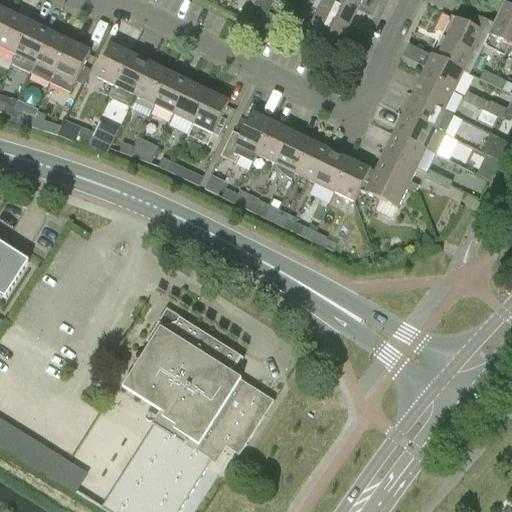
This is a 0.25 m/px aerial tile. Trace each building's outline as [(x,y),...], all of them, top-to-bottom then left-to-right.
[(275,0),(256,0),(254,6),(269,13),(275,0)] [(322,0),(317,12),(349,28),(359,9),(340,0),(322,0)] [(340,0),(359,9),(362,0),(340,0)] [(511,48),(511,8),(504,5),(483,47),(504,58),(509,47),(511,48)] [(0,39),(12,15),(0,9),(0,39)] [(349,28),(317,12),(307,32),(339,48),(349,28)] [(0,49),(16,57),(31,25),(12,15),(0,39),(0,49)] [(432,57),(464,73),(488,24),(476,18),(471,28),(451,18),(432,57)] [(16,57),(12,65),(31,75),(51,34),(31,25),(16,57)] [(70,44),(51,34),(31,75),(50,84),(70,44)] [(71,94),(75,86),(90,53),(70,44),(50,84),(71,94)] [(426,66),(432,54),(409,44),(404,56),(426,66)] [(115,88),(119,81),(131,56),(111,46),(95,79),(115,88)] [(116,89),(111,99),(131,108),(136,98),(135,98),(150,65),(131,56),(119,81),(115,88),(116,89)] [(422,77),(431,81),(454,93),(464,73),(432,57),(422,77)] [(136,98),(131,109),(149,118),(154,107),(170,75),(150,65),(135,98),(136,98)] [(502,92),(506,84),(483,73),(479,81),(502,92)] [(173,116),(189,84),(170,75),(154,107),(173,116)] [(454,93),(431,81),(422,77),(413,97),(445,112),(445,111),(454,93)] [(193,126),(209,94),(189,84),(173,116),(193,126)] [(209,94),(193,126),(213,136),(229,103),(209,94)] [(474,107),(478,99),(467,94),(463,102),(474,107)] [(456,116),(445,111),(445,112),(413,97),(403,116),(446,137),(456,116)] [(474,107),(502,121),(506,110),(491,103),(490,105),(478,99),(474,107)] [(22,117),(34,121),(37,113),(25,108),(22,116),(22,117)] [(234,133),(222,158),(236,165),(240,157),(254,164),(258,157),(256,157),(272,124),(252,115),(241,137),(234,133)] [(426,151),(437,156),(446,137),(403,116),(394,136),(426,151)] [(31,129),(34,121),(22,117),(19,126),(31,129)] [(46,125),(34,121),(31,129),(43,133),(46,125)] [(99,121),(90,145),(110,152),(118,128),(99,121)] [(276,166),(292,134),(272,124),(256,157),(258,157),(276,166)] [(90,143),(93,135),(81,130),(78,138),(90,143)] [(469,148),(485,156),(494,137),(483,132),(478,143),(472,140),(469,148)] [(295,176),(311,143),(292,134),(276,166),(295,176)] [(384,155),(417,171),(426,151),(394,136),(384,155)] [(315,185),(330,153),(311,143),(295,176),(315,185)] [(131,158),(134,150),(122,145),(119,154),(131,158)] [(156,158),(146,154),(134,150),(131,158),(152,166),(156,158)] [(334,194),(350,162),(330,153),(315,185),(334,194)] [(416,194),(420,188),(411,183),(417,171),(384,155),(375,174),(375,175),(407,190),(416,194)] [(497,162),(487,157),(480,172),(490,177),(497,162)] [(170,174),(174,166),(162,160),(158,168),(170,174)] [(350,162),(334,194),(354,204),(360,192),(369,172),(350,162)] [(174,166),(170,174),(181,179),(185,171),(174,166)] [(393,219),(397,210),(407,190),(375,175),(375,174),(369,172),(360,192),(381,202),(377,211),(378,214),(391,220),(393,219)] [(437,185),(440,177),(429,172),(425,180),(437,185)] [(218,197),(224,184),(212,178),(210,177),(204,191),(218,197)] [(440,177),(437,185),(448,191),(452,183),(440,177)] [(233,205),(237,197),(226,191),(222,199),(233,205)] [(237,197),(233,205),(252,214),(259,201),(241,192),(238,197),(237,197)] [(272,224),(276,216),(277,216),(279,210),(267,205),(259,201),(252,214),(272,224)] [(295,225),(277,216),(276,216),(272,224),(283,229),(284,228),(292,232),(295,225)] [(315,234),(303,229),(295,225),(292,232),(300,236),(299,237),(311,243),(315,234)] [(315,234),(311,243),(322,248),(326,240),(322,238),(325,232),(318,229),(315,234)] [(0,295),(6,299),(14,287),(29,263),(0,244),(0,295)] [(101,510),(104,511),(179,511),(205,472),(211,462),(215,464),(226,447),(239,456),(273,403),(230,376),(241,358),(174,316),(161,319),(146,343),(151,346),(124,389),(160,411),(151,424),(154,426),(101,510)]
